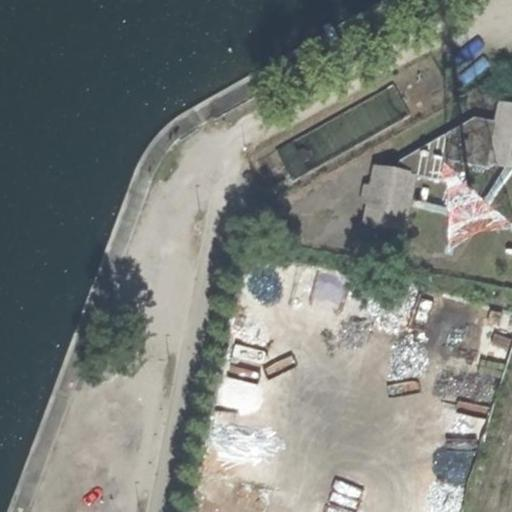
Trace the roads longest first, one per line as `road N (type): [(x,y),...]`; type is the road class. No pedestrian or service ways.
road 1 (unclassified): [(164,511),(217,252)]
road 2 (unknown): [(277,511),(354,349)]
